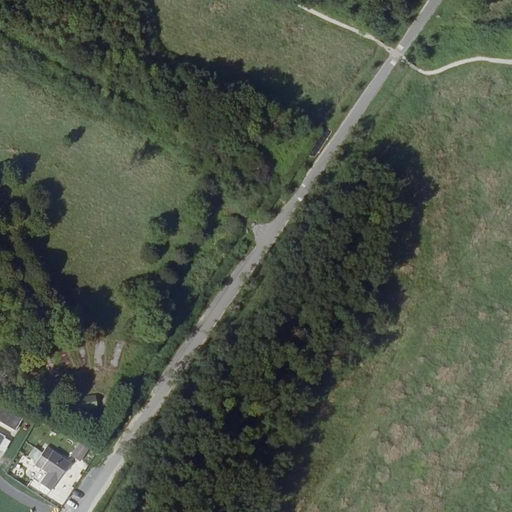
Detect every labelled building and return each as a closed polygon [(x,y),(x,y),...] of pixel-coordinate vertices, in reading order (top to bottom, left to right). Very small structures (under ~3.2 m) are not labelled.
[(93,383),(74,390),(77,399),(96,392),(93,383)] [(21,417),(0,405),(0,421),(15,430),(21,417)] [(9,441),(3,438),(0,441),(0,447),(4,450),(9,441)] [(36,439),(31,448),(41,454),(43,451),(47,446),(36,439)] [(76,446),(67,462),(77,467),(85,451),(76,446)] [(66,467),(43,451),(41,454),(31,448),(25,457),(34,463),(30,469),(53,485),(66,467)]
